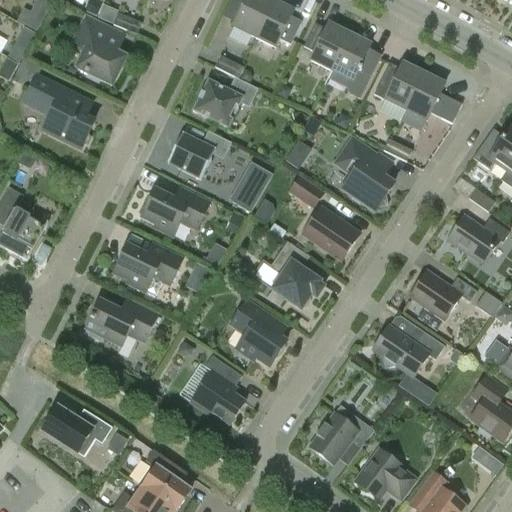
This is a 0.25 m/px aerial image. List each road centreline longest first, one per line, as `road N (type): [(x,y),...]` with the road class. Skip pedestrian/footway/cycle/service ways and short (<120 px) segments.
road 1 (residential): [(333,511),(267,466),(266,434),(511,72)]
road 2 (residential): [(194,0),(39,305),(0,293)]
road 3 (residential): [(511,66),(388,0)]
